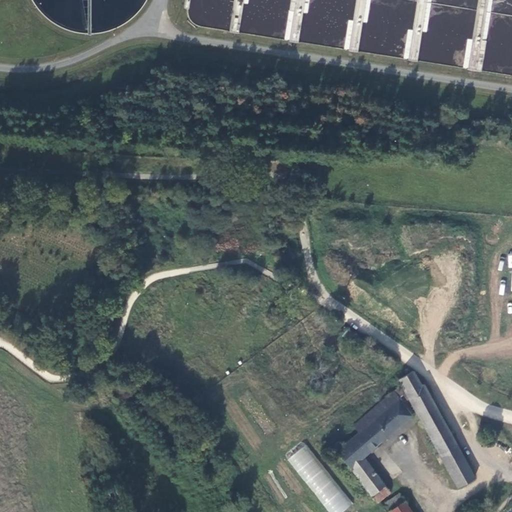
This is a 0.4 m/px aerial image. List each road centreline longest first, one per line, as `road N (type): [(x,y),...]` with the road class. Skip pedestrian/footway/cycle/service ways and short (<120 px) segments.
road 1 (track): [(181,511),(111,413),(88,403),(55,405)]
road 2 (unclassified): [(421,365),(479,456),(511,475)]
